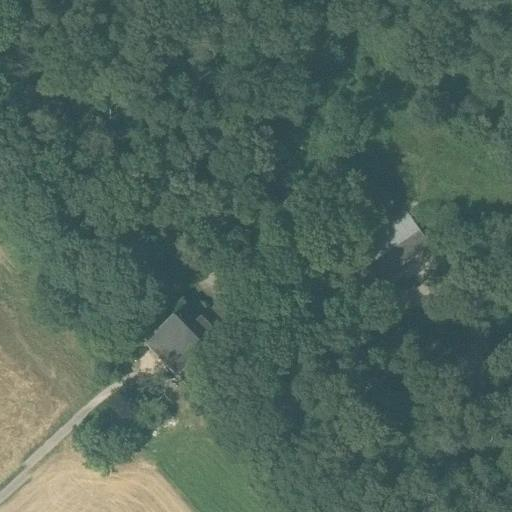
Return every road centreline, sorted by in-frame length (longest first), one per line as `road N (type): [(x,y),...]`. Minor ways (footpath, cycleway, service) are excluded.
road 1 (track): [(278,316),(223,303),(175,313),(0,113)]
road 2 (track): [(511,314),(398,289),(338,311),(278,316)]
road 3 (track): [(0,495),(124,391),(148,388),(194,410)]
road 4 (track): [(194,410),(235,440),(294,511)]
